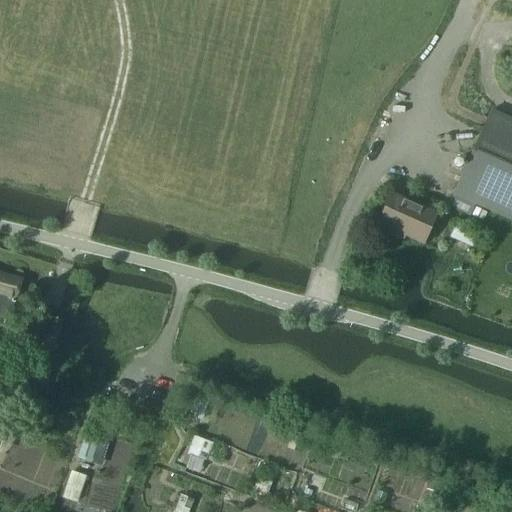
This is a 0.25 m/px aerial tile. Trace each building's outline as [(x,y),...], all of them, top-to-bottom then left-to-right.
[(511,119),(491,110),(449,203),(484,218),(488,208),(511,219),(511,119)] [(393,229),(424,243),(437,215),(391,194),(377,225),(392,232),(393,229)] [(0,308),(12,312),(23,280),(0,273),(0,308)] [(36,353),(48,358),(60,325),(49,321),(46,331),(41,329),(38,337),(41,339),(36,353)] [(193,396),(188,409),(204,414),(208,401),(193,396)] [(86,431),(78,458),(91,462),(99,435),(86,431)] [(213,443),(202,439),(193,441),(187,454),(206,462),(213,443)] [(63,497),(77,503),(87,477),(72,471),(63,497)] [(430,477),(425,489),(436,493),(441,481),(430,477)] [(453,482),(449,496),(459,499),(464,486),(453,482)] [(345,500),(342,507),(356,511),(359,505),(345,500)]
